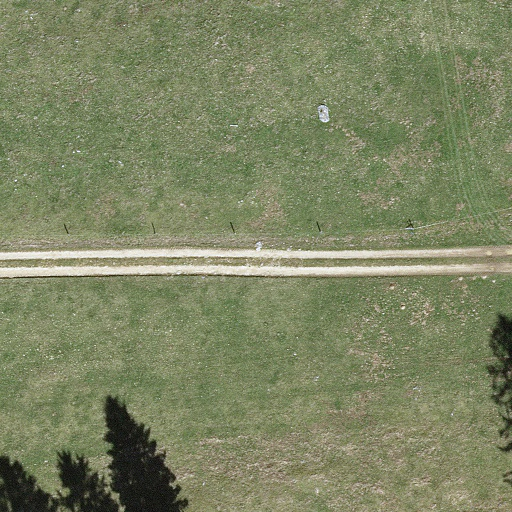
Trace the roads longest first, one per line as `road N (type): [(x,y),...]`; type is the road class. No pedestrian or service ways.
road 1 (track): [(511,264),(0,270)]
road 2 (track): [(470,264),(433,0)]
